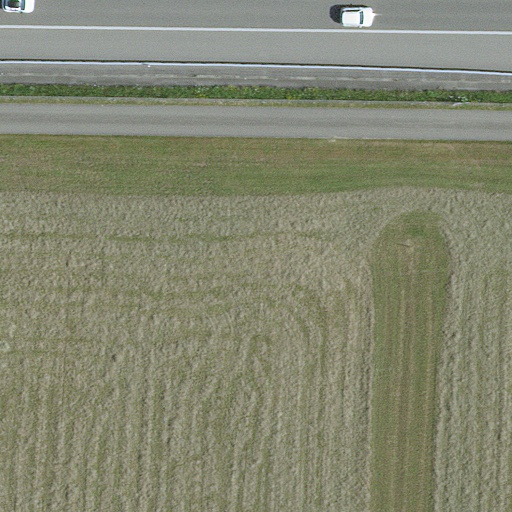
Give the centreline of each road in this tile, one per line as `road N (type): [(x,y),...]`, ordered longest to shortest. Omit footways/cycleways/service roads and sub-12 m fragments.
road 1 (unclassified): [(0,127),(511,135)]
road 2 (motorway): [(306,0),(511,2)]
